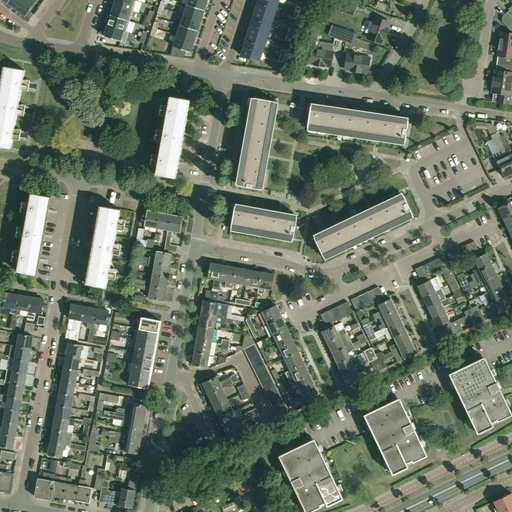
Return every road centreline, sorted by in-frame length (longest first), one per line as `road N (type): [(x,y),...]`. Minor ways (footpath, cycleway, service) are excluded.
road 1 (residential): [(77,178),(20,508)]
road 2 (residential): [(511,438),(365,511)]
road 3 (residential): [(224,75),(376,97)]
road 4 (residential): [(332,272),(193,248)]
road 5 (unclassified): [(147,511),(169,376)]
road 6 (unclassified): [(169,376),(193,248)]
road 7 (unclassified): [(200,200),(224,75)]
road 8 (residential): [(200,200),(77,178)]
road 9 (primary): [(399,511),(511,458)]
